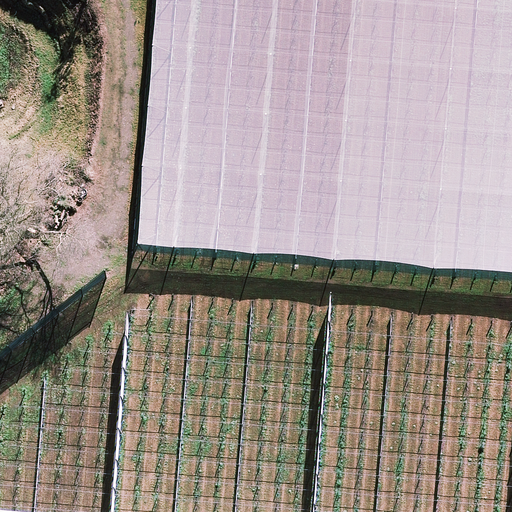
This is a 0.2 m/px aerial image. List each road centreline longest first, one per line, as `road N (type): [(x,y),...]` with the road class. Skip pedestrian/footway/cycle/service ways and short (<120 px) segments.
road 1 (track): [(436,291),(89,261)]
road 2 (track): [(436,291),(466,0)]
